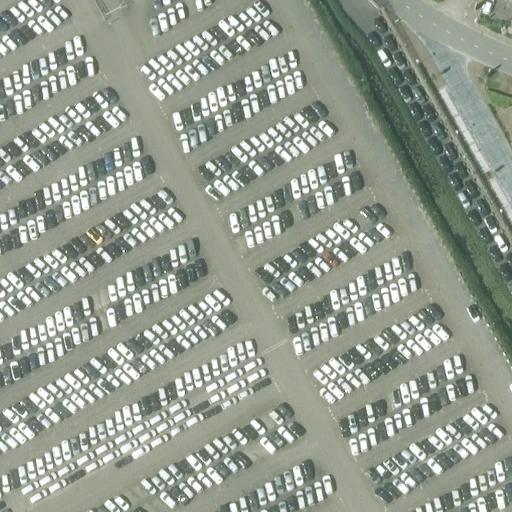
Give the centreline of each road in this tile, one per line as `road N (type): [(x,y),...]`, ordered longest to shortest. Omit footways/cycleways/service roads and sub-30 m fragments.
road 1 (unknown): [(110,0),(147,116),(0,202)]
road 2 (unknown): [(439,25),(511,149)]
